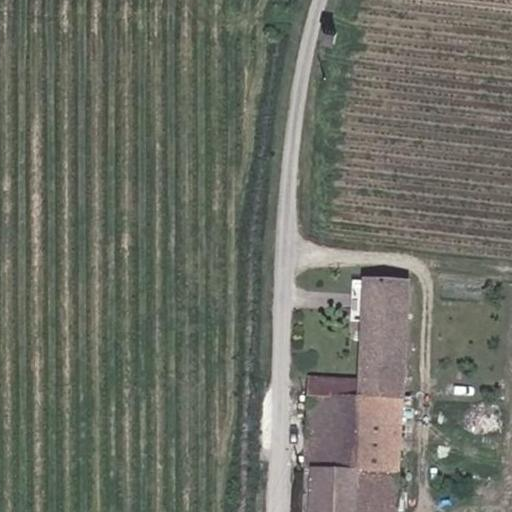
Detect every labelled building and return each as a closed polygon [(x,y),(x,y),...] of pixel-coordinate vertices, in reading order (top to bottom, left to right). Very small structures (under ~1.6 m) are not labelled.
[(362,7),(346,2),(340,22),(356,27),(362,7)] [(368,264),(365,302),(410,306),(413,268),(368,264)] [(404,370),(410,306),(365,302),(360,369),(404,370)] [(404,386),(404,370),(360,369),(360,382),(404,386)] [(353,451),(401,454),(404,386),(360,382),(310,379),(308,448),(353,451)] [(303,511),(351,511),(352,506),(353,451),(308,448),(303,511)] [(352,506),(399,508),(401,454),(353,451),(352,506)]
